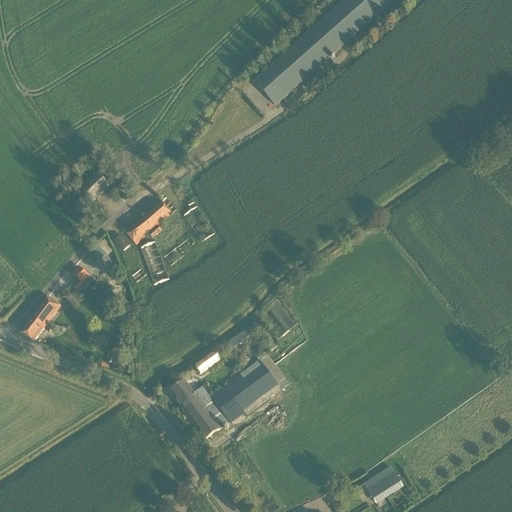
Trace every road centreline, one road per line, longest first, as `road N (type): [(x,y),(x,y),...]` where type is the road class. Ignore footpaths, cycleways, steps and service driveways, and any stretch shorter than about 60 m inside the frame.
road 1 (unclassified): [(235,511),(142,400),(6,339)]
road 2 (unclassified): [(6,339),(71,258),(134,200)]
